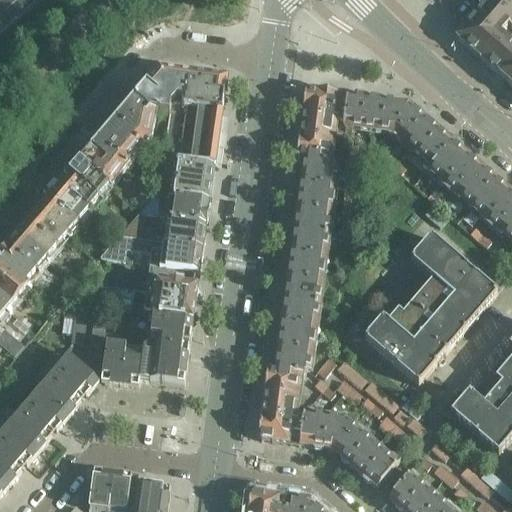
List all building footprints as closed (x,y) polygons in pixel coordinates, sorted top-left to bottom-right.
[(511,18),(491,0),(474,19),(495,38),(501,37),(509,28),(511,30),(511,18)] [(511,0),(490,0),(491,0),(511,18),(511,0)] [(511,46),(511,45),(501,37),(495,38),(474,19),(456,40),(480,61),(493,45),(504,55),(511,46)] [(499,77),(511,62),(511,46),(504,55),(493,45),(480,61),(499,77)] [(511,88),(511,62),(499,77),(511,88)] [(142,86),(145,89),(147,86),(160,72),(163,72),(186,75),(190,76),(190,72),(158,67),(142,86)] [(185,107),(190,76),(186,75),(163,72),(160,72),(147,86),(134,101),(148,113),(157,114),(170,116),(171,108),(182,110),(183,107),(185,107)] [(227,81),(223,115),(226,115),(231,78),(190,72),(190,76),(193,76),(224,80),(227,81)] [(223,115),(227,81),(224,80),(193,76),(190,76),(185,107),(183,107),(182,110),(183,110),(182,117),(198,119),(199,112),(223,115)] [(328,167),(334,126),(344,127),(348,97),(306,92),(297,160),(300,164),(304,165),(305,164),(328,167)] [(396,136),(400,105),(348,97),(344,127),(343,130),(346,133),(352,134),(353,128),(390,133),(389,139),(394,140),(396,136)] [(152,142),(157,114),(148,113),(134,101),(116,122),(130,134),(127,138),(143,152),(152,142)] [(454,144),(409,106),(400,105),(396,136),(394,140),(401,146),(405,141),(427,161),(424,165),(431,171),(454,144)] [(215,170),(223,115),(199,112),(198,119),(182,117),(170,116),(163,162),(177,164),(215,170)] [(143,152),(127,138),(130,134),(116,122),(98,143),(128,169),(143,152)] [(128,169),(98,143),(80,164),(111,192),(128,169)] [(497,181),(454,144),(431,171),(441,180),(438,185),(459,203),(463,199),(473,208),(497,181)] [(355,170),(358,150),(351,149),(349,169),(355,170)] [(398,166),(390,160),(385,165),(393,172),(398,166)] [(111,192),(80,164),(70,176),(67,176),(65,179),(64,183),(60,187),(92,214),(111,192)] [(210,205),(215,170),(177,164),(172,200),(210,205)] [(327,238),(336,172),(336,171),(333,168),(328,167),(305,164),(304,165),(295,233),(327,238)] [(406,173),(398,166),(393,172),(401,178),(406,173)] [(511,194),(497,181),(473,208),(484,217),(480,221),(502,240),(505,235),(511,241),(511,194)] [(92,214),(60,187),(40,211),(71,237),(92,214)] [(350,206),(352,196),(345,195),(344,205),(350,206)] [(440,203),(433,196),(428,201),(436,208),(440,203)] [(210,205),(172,200),(160,198),(156,223),(207,229),(210,205)] [(448,209),(440,203),(436,208),(443,214),(448,209)] [(349,216),(350,206),(344,205),(342,215),(349,216)] [(71,237),(40,211),(18,235),(49,262),(71,237)] [(204,252),(207,229),(156,223),(137,221),(118,242),(128,243),(152,246),(204,252)] [(317,307),(327,238),(295,233),(286,303),(317,307)] [(483,240),(475,233),(471,238),(479,245),(483,240)] [(49,262),(18,235),(0,256),(0,264),(27,287),(49,262)] [(491,246),(483,240),(479,245),(486,251),(491,246)] [(419,389),(487,310),(497,298),(432,241),(412,264),(434,284),(404,319),(399,315),(389,327),(384,322),(365,343),(419,389)] [(125,266),(127,255),(128,243),(118,242),(99,263),(125,266)] [(201,274),(204,252),(152,246),(128,243),(127,255),(151,258),(150,267),(160,268),(201,274)] [(29,290),(26,287),(27,287),(0,264),(0,305),(9,313),(29,290)] [(341,276),(343,266),(336,265),(334,275),(341,276)] [(194,325),(198,291),(183,289),(183,287),(169,285),(169,287),(158,285),(160,268),(150,267),(149,270),(150,270),(149,279),(119,274),(116,292),(155,298),(152,320),(154,320),(193,325),(193,324),(194,325)] [(198,291),(201,274),(160,268),(158,285),(169,287),(169,285),(183,287),(183,289),(198,291)] [(116,292),(119,274),(99,272),(97,290),(116,292)] [(340,286),(341,276),(334,275),(333,285),(340,286)] [(308,375),(313,339),(317,307),(286,303),(276,372),(276,373),(300,376),(300,377),(304,377),(308,375)] [(0,322),(9,313),(0,305),(0,322)] [(83,347),(88,311),(77,310),(72,346),(83,347)] [(103,346),(107,314),(96,312),(91,348),(102,350),(103,346)] [(139,391),(142,370),(143,361),(151,362),(150,372),(152,372),(150,385),(185,390),(194,325),(193,325),(154,320),(151,339),(156,340),(154,358),(126,354),(126,349),(107,346),(106,350),(102,386),(139,391)] [(0,338),(0,350),(14,362),(24,350),(4,333),(0,338)] [(511,347),(509,351),(511,353),(511,363),(508,369),(502,364),(490,377),(502,387),(484,409),(470,396),(451,418),(499,458),(511,442),(511,347)] [(69,420),(97,388),(100,385),(69,359),(39,394),(69,420)] [(324,381),(335,368),(328,362),(317,375),(324,381)] [(366,384),(345,366),(338,373),(360,391),(366,384)] [(295,409),(300,377),(300,376),(276,373),(276,372),(272,372),(268,375),(259,440),(262,443),(300,449),(304,419),(303,419),(294,418),(295,409)] [(335,397),(320,384),(315,390),(330,402),(335,397)] [(360,399),(344,385),(338,392),(354,407),(360,399)] [(398,408),(372,386),(366,393),(392,415),(398,408)] [(39,455),(69,420),(39,394),(9,429),(39,455)] [(382,415),(367,402),(363,407),(378,420),(382,415)] [(327,422),(313,420),(314,415),(307,413),(304,416),(303,419),(304,419),(300,449),(323,452),(327,422)] [(402,428),(408,421),(400,414),(395,421),(402,428)] [(335,456),(350,422),(348,420),(344,419),(339,424),(327,422),(323,452),(332,453),(335,456)] [(403,436),(389,424),(386,421),(380,429),(397,443),(403,436)] [(393,466),(377,452),(362,439),(365,435),(350,422),(335,456),(377,492),(401,465),(396,461),(393,466)] [(426,433),(414,422),(408,429),(420,440),(426,433)] [(0,482),(10,490),(39,455),(9,429),(0,439),(0,482)] [(417,445),(416,444),(410,439),(406,444),(413,450),(417,445)] [(451,457),(438,446),(432,453),(445,464),(451,457)] [(431,468),(424,462),(420,467),(427,473),(431,468)] [(449,476),(441,469),(435,476),(443,483),(449,476)] [(493,493),(467,471),(461,478),(487,501),(493,493)] [(123,511),(127,511),(130,493),(132,478),(94,473),(89,511),(109,511),(110,510),(123,511)] [(445,510),(430,498),(416,486),(420,482),(413,475),(389,502),(400,511),(455,511),(448,506),(445,510)] [(458,483),(449,476),(443,483),(452,491),(458,483)] [(0,501),(10,490),(0,482),(0,501)] [(169,508),(170,494),(171,491),(141,487),(139,500),(134,500),(134,503),(169,508)] [(467,499),(459,492),(455,498),(462,504),(467,499)] [(291,511),(293,500),(255,495),(251,498),(249,508),(249,507),(249,509),(248,511),(291,511)] [(474,505),(467,499),(462,504),(470,510),(474,505)] [(321,511),(309,502),(293,500),(291,511),(321,511)] [(167,511),(169,508),(134,503),(132,511),(167,511)]
